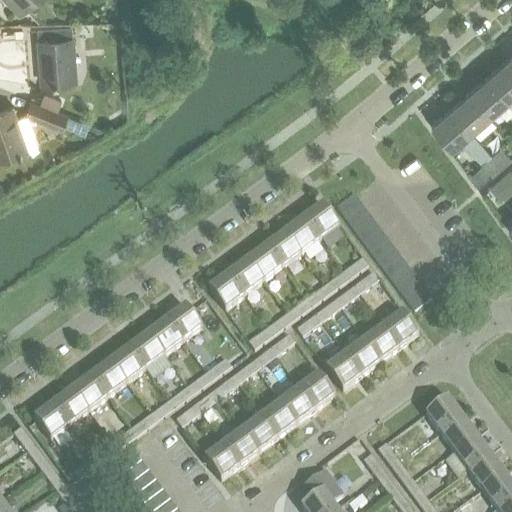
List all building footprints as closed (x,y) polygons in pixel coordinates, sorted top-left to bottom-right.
[(8,0),(21,13),(34,0),(8,0)] [(48,30),(38,31),(39,42),(42,85),(77,83),(73,28),(48,30)] [(511,66),(507,61),(488,77),(508,100),(511,96),(511,66)] [(488,77),(469,93),(489,116),(508,100),(488,77)] [(44,92),(39,105),(55,112),(60,99),(44,92)] [(469,93),(450,109),(470,132),(489,116),(469,93)] [(63,129),(68,117),(55,112),(39,105),(31,102),(26,115),(63,129)] [(13,109),(0,113),(0,159),(28,150),(17,120),(13,109)] [(491,156),(470,132),(450,109),(431,125),(451,149),(460,141),(481,164),(490,175),(491,177),(501,168),(491,156)] [(491,156),(501,168),(510,160),(500,148),(491,156)] [(481,164),(470,174),(479,184),(490,175),(481,164)] [(499,180),(510,192),(511,190),(511,175),(509,172),(499,180)] [(510,192),(499,180),(490,188),(500,200),(510,192)] [(344,220),(360,208),(354,199),(337,211),(344,220)] [(323,208),(303,223),(320,246),(340,231),(323,208)] [(360,208),(344,220),(350,229),(367,216),(360,208)] [(373,225),(367,216),(350,229),(357,237),(373,225)] [(303,223),(285,237),(302,260),(320,246),(303,223)] [(373,225),(357,237),(363,246),(380,234),(373,225)] [(386,242),(380,234),(363,246),(369,255),(386,242)] [(302,260),(285,237),(265,251),(282,274),(302,260)] [(386,242),(369,255),(376,263),(393,251),(386,242)] [(265,251),(247,265),(264,288),(282,274),(265,251)] [(399,260),(393,251),(376,263),(382,272),(399,260)] [(399,260),(382,272),(389,281),(405,268),(399,260)] [(362,261),(343,276),(349,285),(369,270),(362,261)] [(247,265),(228,279),(245,302),(264,288),(247,265)] [(405,268),(389,281),(395,289),(412,277),(405,268)] [(349,285),(343,276),(324,290),(331,299),(349,285)] [(373,277),(353,292),(359,300),(379,284),(373,277)] [(418,286),(412,277),(395,289),(402,298),(418,286)] [(245,302),(228,279),(209,293),(226,316),(245,302)] [(418,286),(402,298),(408,307),(425,294),(418,286)] [(324,290),(305,304),(311,313),(331,299),(324,290)] [(353,292),(334,306),(340,313),(359,300),(353,292)] [(425,294),(408,307),(415,315),(431,303),(425,294)] [(311,313),(305,304),(286,318),(293,327),(311,313)] [(340,313),(334,306),(315,320),(320,328),(340,313)] [(186,310),(167,325),(183,347),(202,333),(203,333),(195,323),(186,310)] [(382,331),(399,354),(419,339),(403,316),(382,331)] [(293,327),(286,318),(267,332),(274,341),(293,327)] [(320,328),(315,320),(296,334),(301,342),(320,328)] [(183,347),(167,325),(147,339),(164,361),(183,347)] [(399,354),(382,331),(364,345),(381,368),(399,354)] [(274,341),(267,332),(248,345),(255,355),(274,341)] [(147,339),(128,353),(145,375),(152,385),(171,371),(164,361),(147,339)] [(271,353),(276,361),(294,347),(289,340),(271,353)] [(381,368),(364,345),(344,360),(361,382),(381,368)] [(145,375),(128,353),(110,367),(127,389),(145,375)] [(271,353),(252,367),(257,375),(276,361),(271,353)] [(361,382),(344,360),(326,374),(342,396),(361,382)] [(206,377),(212,387),(233,371),(227,362),(206,377)] [(127,389),(110,367),(91,381),(108,403),(127,389)] [(252,367),(233,382),(238,389),(257,375),(252,367)] [(212,387),(206,377),(186,392),(193,401),(212,387)] [(319,379),(300,393),(317,415),(335,401),(319,379)] [(108,403),(91,381),(72,395),(88,417),(108,403)] [(238,389),(233,382),(214,395),(220,403),(238,389)] [(186,392),(168,406),(174,415),(193,401),(186,392)] [(300,393),(281,407),(298,429),(317,415),(300,393)] [(88,417),(72,395),(53,409),(70,431),(88,417)] [(220,403),(214,395),(195,410),(201,417),(220,403)] [(440,439),(463,422),(448,402),(426,419),(440,439)] [(174,415),(168,406),(149,419),(156,428),(174,415)] [(298,429),(281,407),(262,421),(279,443),(298,429)] [(70,431),(53,409),(34,423),(51,445),(70,431)] [(201,417),(195,410),(176,424),(182,431),(201,417)] [(149,419),(130,434),(137,443),(156,428),(149,419)] [(279,443),(262,421),(243,435),(260,457),(279,443)] [(463,422),(440,439),(454,457),(477,441),(463,422)] [(28,458),(35,452),(21,433),(14,438),(28,458)] [(130,434),(111,448),(118,457),(137,443),(130,434)] [(243,435),(224,449),(241,471),(260,457),(243,435)] [(491,460),(477,441),(454,457),(468,476),(491,460)] [(118,457),(111,448),(92,462),(99,471),(118,457)] [(241,471),(224,449),(205,463),(222,485),(241,471)] [(392,474),(401,468),(387,449),(378,455),(392,474)] [(35,452),(28,458),(42,477),(50,471),(35,452)] [(123,478),(142,464),(135,454),(115,469),(123,478)] [(378,486),(386,480),(370,458),(362,464),(378,486)] [(505,479),(491,460),(468,476),(482,495),(505,479)] [(99,471),(92,462),(75,475),(82,484),(99,471)] [(130,488),(149,474),(142,464),(123,478),(130,488)] [(414,487),(401,468),(392,474),(406,493),(414,487)] [(50,471),(42,477),(56,495),(64,490),(50,471)] [(137,498),(156,483),(149,474),(130,488),(137,498)] [(335,511),(333,508),(344,501),(326,476),(299,496),(308,508),(302,511),(335,511)] [(511,488),(505,479),(482,495),(494,511),(498,511),(511,502),(511,488)] [(400,499),(386,480),(378,486),(393,505),(400,499)] [(144,507),(163,493),(156,483),(137,498),(144,507)] [(414,487),(406,493),(420,511),(429,506),(414,487)] [(64,490),(56,495),(68,511),(73,511),(78,509),(64,490)] [(147,511),(158,511),(171,502),(163,493),(144,507),(147,511)] [(362,498),(349,508),(352,511),(356,511),(367,505),(362,498)] [(410,511),(400,499),(393,505),(397,511),(410,511)] [(177,511),(171,502),(158,511),(177,511)] [(511,511),(511,502),(498,511),(511,511)]
